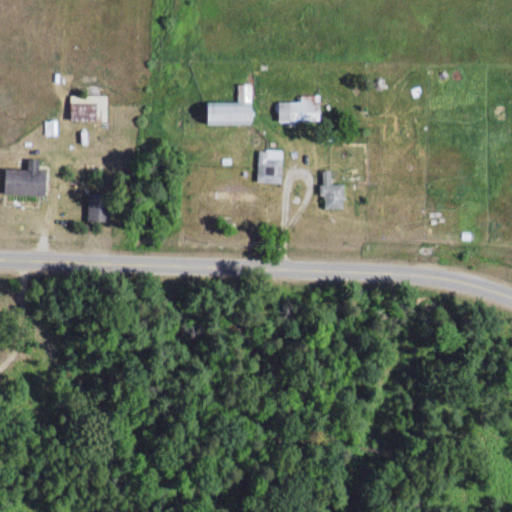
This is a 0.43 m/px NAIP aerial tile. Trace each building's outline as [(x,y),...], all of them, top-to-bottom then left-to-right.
[(250,125),(250,84),(236,85),(236,103),(200,103),(200,125),(250,125)] [(105,96),(67,96),(67,122),(104,122),(105,96)] [(275,101),(275,122),(317,122),(317,101),(275,101)] [(280,183),(280,159),(265,159),(265,152),(255,152),(255,183),(280,183)] [(37,160),(26,159),(25,169),(2,169),(2,194),(43,196),(44,170),(36,170),(37,160)] [(320,209),(342,209),(342,184),(329,184),(329,170),(320,170),(320,209)] [(86,194),(86,221),(109,221),(109,194),(86,194)]
